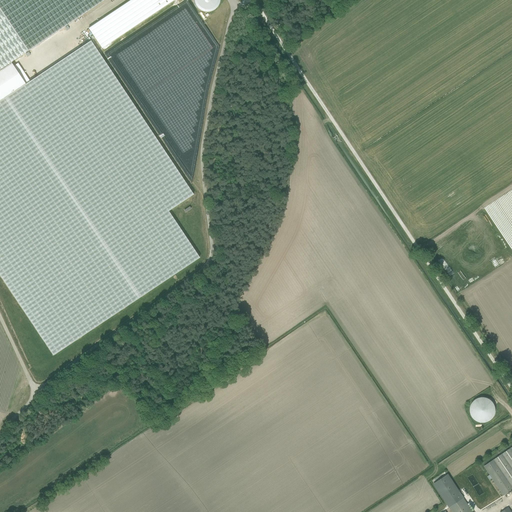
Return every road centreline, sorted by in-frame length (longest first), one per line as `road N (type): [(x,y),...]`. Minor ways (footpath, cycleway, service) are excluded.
road 1 (unclassified): [(41,391),(206,258),(200,154),(227,24),(246,0)]
road 2 (unclassified): [(256,0),(511,390)]
road 3 (unknown): [(118,0),(18,72)]
